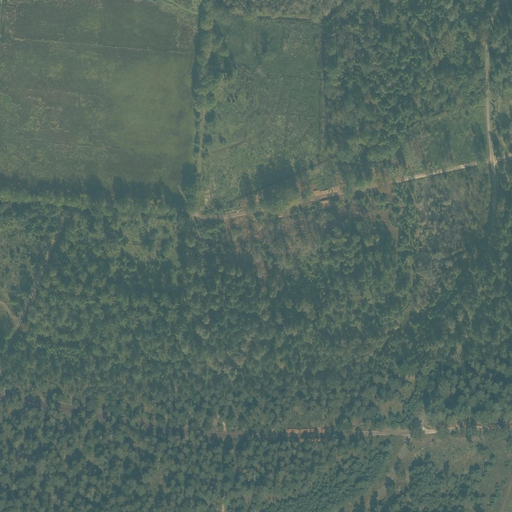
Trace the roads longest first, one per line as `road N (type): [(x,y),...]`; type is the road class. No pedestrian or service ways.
road 1 (track): [(0,306),(31,334),(226,370),(388,373),(439,387),(511,362)]
road 2 (track): [(212,10),(182,362),(224,422),(222,511)]
road 3 (track): [(0,197),(209,218),(352,190)]
road 4 (track): [(269,435),(304,369),(361,303),(392,287),(422,256),(488,249)]
road 5 (track): [(269,435),(205,435),(0,396)]
road 6 (track): [(511,433),(269,435)]
road 7 (track): [(463,0),(371,132),(352,190)]
road 8 (track): [(0,365),(73,203)]
road 9 (track): [(352,190),(492,159)]
